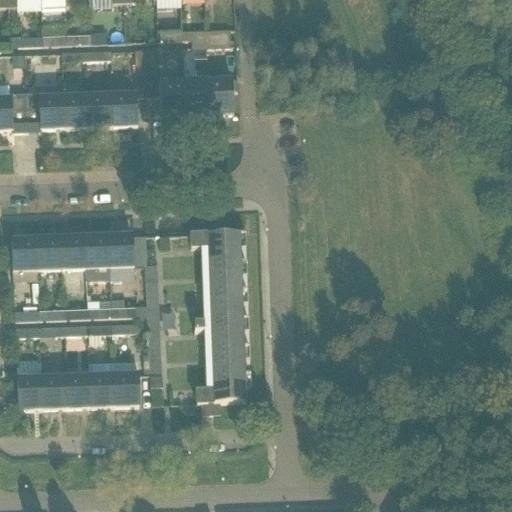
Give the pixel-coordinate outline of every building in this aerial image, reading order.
[(17,2),(40,1),(40,0),(6,0),(7,11),(17,11),(17,2)] [(191,45),(206,45),(206,35),(179,36),(180,46),(191,45)] [(231,44),(230,35),(206,35),(206,45),(231,44)] [(157,46),(180,46),(179,36),(157,37),(157,46)] [(65,50),(65,40),(41,41),(41,50),(65,50)] [(90,49),(89,40),(65,40),(65,50),(90,49)] [(41,50),(41,41),(18,42),(19,51),(36,51),(41,50)] [(206,45),(206,54),(231,53),(231,44),(206,45)] [(206,54),(206,45),(191,45),(192,54),(206,54)] [(137,131),(136,103),(150,102),(149,78),(149,55),(135,56),(135,78),(135,100),(111,100),(112,132),(137,131)] [(86,66),(86,57),(61,58),(62,67),(86,66)] [(111,66),(111,57),(86,57),(86,66),(111,66)] [(185,121),(184,86),(158,87),(158,77),(149,78),(150,102),(159,102),(160,122),(161,122),(161,121),(185,121)] [(233,120),(232,96),(237,96),(237,84),(208,85),(209,120),(232,119),(232,120),(233,120)] [(209,120),(208,85),(184,86),(185,121),(209,120)] [(25,137),(24,98),(10,99),(10,103),(0,103),(0,135),(11,135),(11,137),(25,137)] [(64,134),(63,102),(39,103),(39,98),(24,98),(25,137),(41,136),(41,134),(64,134)] [(112,132),(111,100),(87,101),(88,133),(112,132)] [(88,133),(87,101),(84,101),(63,102),(64,134),(88,133)] [(190,253),(201,252),(202,268),(207,268),(240,266),(239,239),(245,239),(245,237),(190,240),(190,253)] [(133,272),(132,240),(107,241),(109,273),(109,286),(121,286),(120,272),(133,272)] [(109,273),(107,241),(83,242),(85,274),(85,287),(109,286),(109,273)] [(83,242),(59,243),(61,275),(85,274),(83,242)] [(59,243),(36,244),(37,275),(61,275),(59,243)] [(12,276),(37,275),(36,244),(11,245),(12,276)] [(241,294),(240,266),(207,268),(202,268),(203,296),(208,296),(241,294)] [(146,298),(157,298),(156,270),(145,271),(146,298)] [(242,322),(241,294),(208,296),(203,296),(204,324),(242,322)] [(158,325),(157,298),(146,298),(147,311),(147,324),(147,326),(158,325)] [(147,324),(147,311),(135,311),(135,312),(110,313),(111,323),(135,322),(136,324),(147,324)] [(86,314),(87,323),(111,323),(110,313),(86,314)] [(62,315),(63,324),(87,323),(86,314),(62,315)] [(38,316),(38,325),(63,324),(62,315),(38,316)] [(38,325),(38,316),(14,317),(14,326),(34,325),(38,325)] [(243,350),(242,322),(204,324),(204,327),(193,327),(194,337),(204,336),(205,352),(210,352),(243,350)] [(148,354),(159,353),(158,325),(147,326),(148,354)] [(111,330),(111,339),(136,339),(136,329),(111,330)] [(63,331),(63,341),(90,340),(89,330),(63,331)] [(100,340),(111,339),(111,330),(89,330),(90,340),(100,340)] [(55,341),(63,341),(63,331),(39,333),(40,342),(55,341)] [(15,334),(15,343),(40,342),(39,333),(15,334)] [(244,378),(243,350),(210,352),(205,352),(206,380),(211,380),(244,378)] [(149,381),(160,381),(159,353),(148,354),(148,358),(143,359),(144,377),(149,377),(149,381)] [(18,415),(42,414),(41,383),(41,375),(17,376),(17,383),(16,383),(18,415)] [(245,407),(244,378),(211,380),(206,380),(206,394),(196,394),(196,409),(201,409),(202,419),(219,419),(218,408),(245,407)] [(138,379),(113,380),(114,412),(139,411),(138,379)] [(113,380),(89,381),(90,413),(114,412),(113,380)] [(89,381),(65,382),(66,413),(90,413),(89,381)] [(162,381),(160,381),(149,381),(150,393),(162,392),(162,381)] [(42,414),(66,413),(65,382),(41,383),(42,414)] [(419,468),(418,445),(400,446),(401,468),(419,468)]
